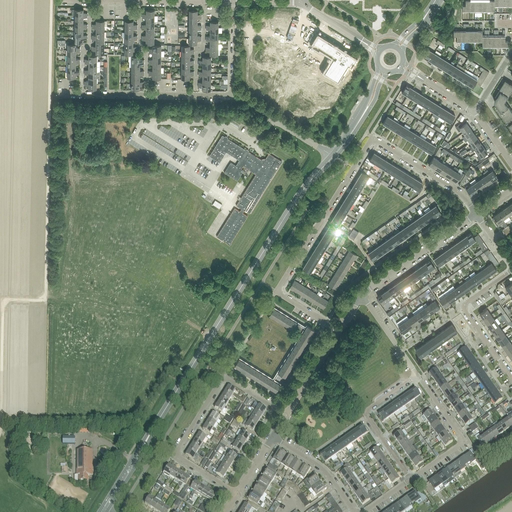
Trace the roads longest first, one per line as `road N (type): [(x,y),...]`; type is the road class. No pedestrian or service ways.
road 1 (secondary): [(147,438),(296,199),(332,156)]
road 2 (residential): [(338,331),(275,292),(371,138)]
road 3 (residential): [(286,415),(223,376),(179,446),(174,454),(237,493)]
road 4 (residential): [(56,94),(232,95)]
road 5 (residential): [(511,270),(463,305),(511,378)]
road 6 (residential): [(410,479),(365,411),(416,374)]
road 7 (unclassified): [(361,295),(476,214)]
road 8 (residential): [(476,214),(460,193),(371,138)]
